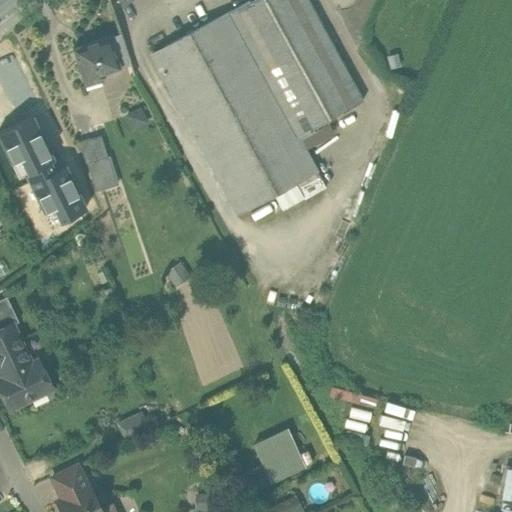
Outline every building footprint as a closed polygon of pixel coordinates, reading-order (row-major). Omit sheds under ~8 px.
[(308,0),(249,0),(229,11),(298,135),(363,100),(308,0)] [(229,11),(152,53),(238,211),(316,169),(298,135),(229,11)] [(130,63),(120,33),(110,36),(120,66),(130,63)] [(110,35),(73,48),(85,85),(101,80),(99,74),(120,66),(110,36),(110,35)] [(108,157),(101,135),(79,142),(85,163),(89,162),(108,157)] [(117,184),(108,157),(89,162),(97,190),(117,184)] [(172,284),(184,277),(175,262),(163,268),(172,284)] [(6,296),(0,298),(0,328),(12,323),(13,324),(19,321),(6,296)] [(0,328),(0,371),(2,376),(31,362),(13,324),(12,323),(0,328)] [(2,376),(0,377),(0,387),(10,408),(52,388),(37,359),(31,362),(2,376)] [(266,481),(303,465),(284,424),(248,440),(266,481)] [(77,464),(52,476),(62,498),(88,485),(77,464)] [(511,464),(506,464),(498,511),(511,511),(511,506),(511,464)] [(62,498),(57,501),(62,511),(101,511),(102,511),(101,510),(89,485),(88,485),(62,498)] [(299,511),(295,495),(261,505),(263,511),(299,511)]
